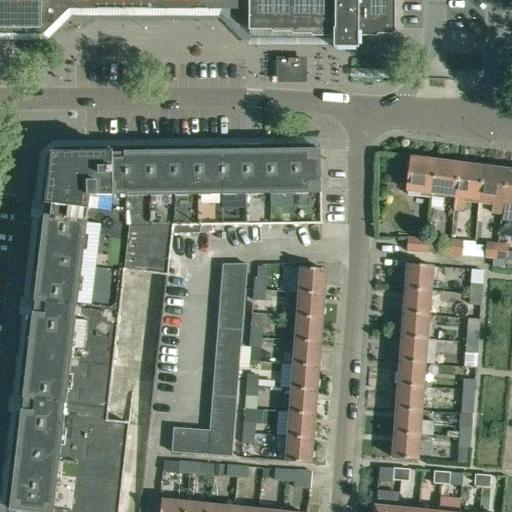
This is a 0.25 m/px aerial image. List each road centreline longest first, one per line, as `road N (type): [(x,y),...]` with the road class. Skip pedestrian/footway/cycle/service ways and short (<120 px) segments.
road 1 (residential): [(339,511),(358,249),(358,109)]
road 2 (unclassified): [(0,100),(253,99),(358,109)]
road 3 (unknown): [(0,374),(34,100)]
road 4 (unclassified): [(358,109),(511,129)]
